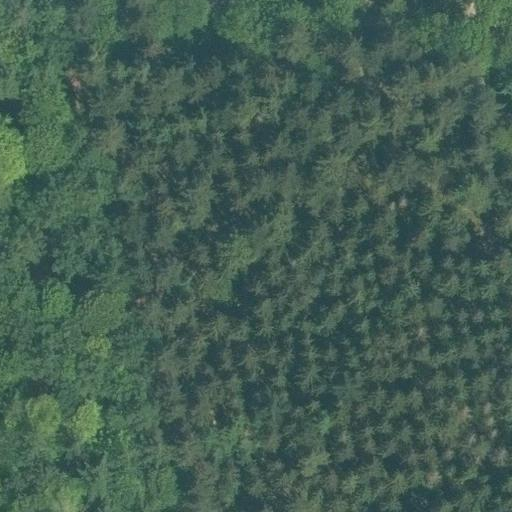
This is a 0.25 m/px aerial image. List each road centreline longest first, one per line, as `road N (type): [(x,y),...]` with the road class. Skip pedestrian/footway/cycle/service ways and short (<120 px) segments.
road 1 (track): [(213,0),(480,27)]
road 2 (track): [(480,27),(511,155)]
